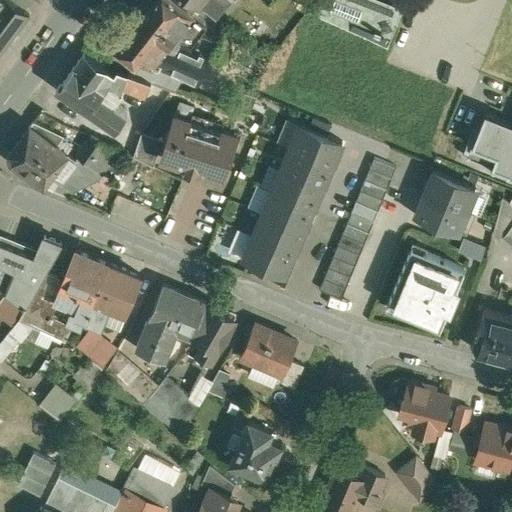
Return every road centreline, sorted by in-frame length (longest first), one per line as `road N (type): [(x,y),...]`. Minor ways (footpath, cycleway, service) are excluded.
road 1 (residential): [(0,183),(359,333)]
road 2 (residential): [(359,333),(288,511)]
road 3 (residential): [(359,333),(511,376)]
road 4 (secondary): [(77,0),(0,106)]
